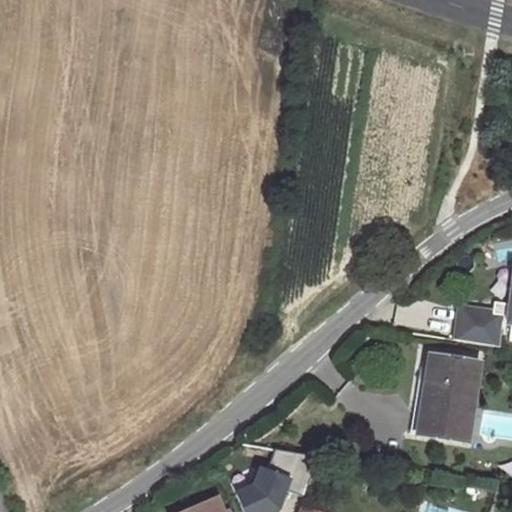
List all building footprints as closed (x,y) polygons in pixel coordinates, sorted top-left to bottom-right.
[(454,340),(498,347),(501,316),(510,317),(509,325),(511,325),(511,270),(508,304),(492,302),(491,312),(457,308),(454,340)] [(430,358),(418,436),(466,443),(478,366),(430,358)] [(241,491),(224,498),(230,511),(271,511),(282,483),(248,470),(241,491)] [(316,496),(323,479),(313,476),(307,492),(316,496)] [(187,511),(221,511),(216,500),(187,511)]
